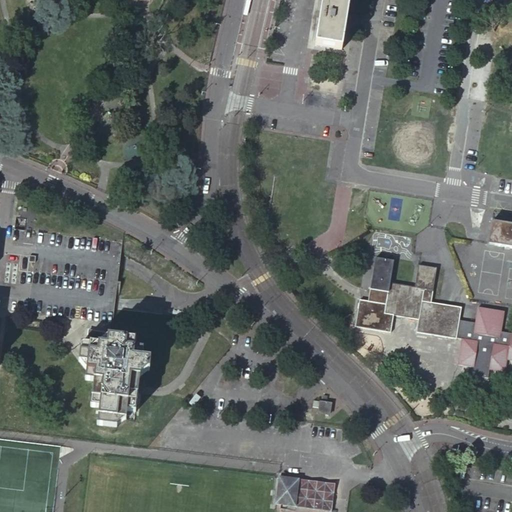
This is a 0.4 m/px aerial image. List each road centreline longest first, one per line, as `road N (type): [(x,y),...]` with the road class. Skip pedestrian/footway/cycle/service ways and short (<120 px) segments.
road 1 (residential): [(391,454),(338,383),(178,249)]
road 2 (residential): [(178,249),(206,200),(219,71),(236,0)]
road 3 (residential): [(178,249),(0,163)]
road 4 (residential): [(377,0),(350,174)]
road 5 (unknown): [(235,294),(174,317),(121,311),(107,301)]
road 6 (unclassified): [(391,454),(440,433),(511,450)]
